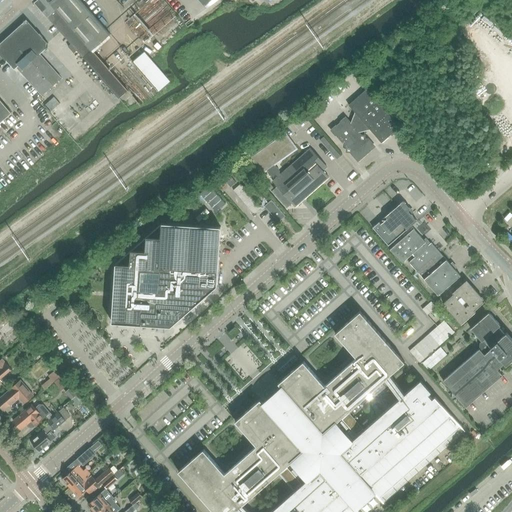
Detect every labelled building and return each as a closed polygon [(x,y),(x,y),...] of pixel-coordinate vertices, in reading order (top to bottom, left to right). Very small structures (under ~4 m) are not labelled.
[(74,52),(77,50),(119,98),(127,91),(92,50),(110,34),(79,0),(37,0),(34,2),(70,44),(68,46),(74,52)] [(23,74),(43,96),(62,78),(41,54),(50,46),(26,21),(0,44),(0,54),(14,70),(17,67),(23,74)] [(144,51),(134,61),(133,61),(159,91),(170,81),(144,51)] [(351,121),(350,123),(358,132),(369,130),(381,143),(395,130),(399,127),(376,100),(366,89),(348,105),(354,112),(352,117),(351,121)] [(0,125),(13,115),(0,100),(0,125)] [(346,151),(348,151),(349,152),(357,161),(374,147),(367,139),(365,141),(364,139),(364,135),(360,135),(345,117),(330,130),(346,148),(346,151)] [(284,135),(281,138),(247,161),(258,177),(267,171),(275,165),(295,151),(284,135)] [(329,152),(336,159),(340,156),(323,136),(319,140),(329,152)] [(275,165),(267,171),(269,174),(269,175),(270,175),(271,175),(271,176),(272,176),(273,176),(274,176),(275,176),(275,175),(276,175),(278,176),(274,179),(272,181),(277,186),(271,191),(285,207),(291,203),(294,207),(300,201),(303,199),(326,179),(328,177),(325,175),(322,171),(326,168),(311,150),(310,148),(298,158),(281,173),(280,172),(280,171),(280,170),(280,169),(279,169),(279,168),(278,168),(278,167),(277,167),(277,166),(276,166),(275,166),(275,165)] [(219,176),(220,177),(230,188),(235,183),(225,171),(219,176)] [(235,188),(232,191),(253,214),(261,208),(240,184),(239,185),(236,182),(233,185),(235,188)] [(200,193),(216,211),(226,203),(209,185),(200,193)] [(265,206),(278,222),(285,216),(271,200),(265,206)] [(400,204),(372,228),(388,246),(416,221),(408,211),(410,209),(405,203),(404,203),(403,203),(402,203),(401,203),(400,204)] [(112,322),(170,326),(217,286),(221,227),(162,223),(116,264),(112,322)] [(460,276),(449,263),(431,243),(428,245),(413,229),(390,250),(397,258),(402,263),(412,254),(415,257),(409,262),(438,295),(460,276)] [(444,303),(446,305),(444,307),(461,326),(476,313),(474,311),(484,303),(466,283),(444,303)] [(257,446),(225,474),(203,449),(178,471),(214,511),(234,511),(238,509),(241,511),(359,511),(356,508),(374,492),(378,497),(460,425),(435,396),(432,399),(418,383),(405,394),(390,375),(405,362),(360,311),(335,333),(357,358),(325,386),(303,361),(278,383),(282,387),(273,396),(264,404),(260,399),(235,421),(257,446)] [(479,344),(479,349),(443,380),(466,407),(502,375),(497,369),(503,364),(505,366),(511,359),(511,339),(506,333),(504,335),(498,328),(500,326),(489,313),(470,329),(481,342),(479,344)] [(0,329),(5,334),(16,325),(11,320),(0,329)] [(445,321),(410,352),(420,364),(455,333),(445,321)] [(246,347),(241,351),(258,370),(262,366),(246,347)] [(441,348),(423,364),(429,371),(447,356),(441,348)] [(0,383),(2,382),(0,379),(11,369),(1,357),(0,358),(0,383)] [(232,359),(227,363),(244,383),(249,379),(232,359)] [(51,376),(42,384),(45,387),(62,373),(57,368),(49,375),(51,376)] [(62,374),(55,381),(61,388),(69,382),(62,374)] [(24,403),(33,395),(20,380),(11,388),(12,389),(0,398),(0,405),(5,411),(20,398),(24,403)] [(39,405),(35,408),(34,407),(32,404),(16,419),(13,421),(16,424),(20,430),(26,425),(27,425),(27,426),(28,426),(28,427),(29,427),(30,427),(31,427),(32,427),(33,427),(34,427),(34,426),(35,426),(44,418),(50,413),(43,405),(39,405)] [(63,408),(58,412),(65,420),(70,416),(63,408)] [(31,442),(39,452),(51,441),(46,435),(54,429),(54,430),(65,421),(65,420),(58,412),(47,421),(50,424),(36,436),(37,437),(31,442)] [(116,437),(112,440),(117,447),(121,443),(116,437)] [(90,448),(74,462),(79,467),(82,464),(83,464),(95,453),(90,448)] [(71,488),(89,473),(86,469),(83,471),(79,467),(74,462),(63,471),(67,475),(63,479),(63,480),(66,483),(67,483),(71,488)] [(95,480),(100,485),(113,473),(109,468),(95,480)] [(92,476),(89,473),(71,488),(74,491),(74,492),(77,496),(78,496),(79,497),(90,487),(94,492),(100,486),(91,476),(92,476)] [(112,475),(103,484),(107,489),(117,480),(112,475)] [(105,489),(88,505),(91,509),(90,510),(90,511),(98,511),(113,500),(112,500),(113,499),(109,493),(105,489)] [(138,493),(129,500),(132,505),(135,503),(141,497),(138,493)] [(155,499),(160,505),(167,500),(162,493),(155,499)] [(113,500),(98,511),(116,511),(120,509),(120,508),(113,500)] [(132,511),(139,507),(135,503),(132,505),(124,511),(132,511)]
